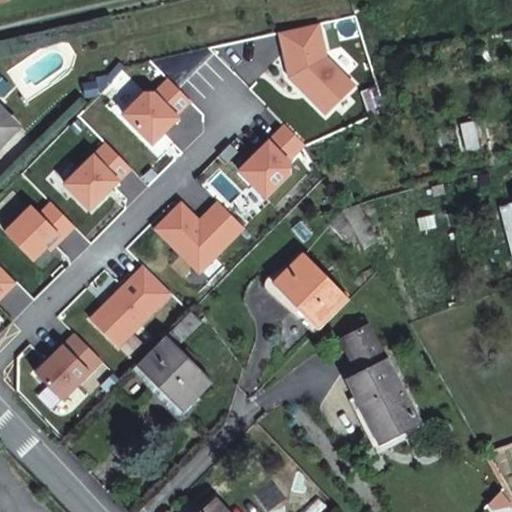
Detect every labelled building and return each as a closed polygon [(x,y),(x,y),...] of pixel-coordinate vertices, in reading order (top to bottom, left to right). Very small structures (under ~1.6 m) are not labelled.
[(98,96),(95,85),(85,87),(85,91),(86,98),(98,96)] [(0,138),(12,126),(0,114),(0,138)] [(331,221),(346,238),(354,232),(342,212),(331,221)] [(311,334),(341,303),(322,285),(295,259),(266,291),(311,334)] [(344,339),(359,370),(359,372),(347,378),(378,439),(379,439),(417,420),(370,323),(346,334),(344,339)] [(174,415),(203,385),(186,369),(159,343),(131,371),(174,415)] [(226,511),(215,500),(203,511),(226,511)]
